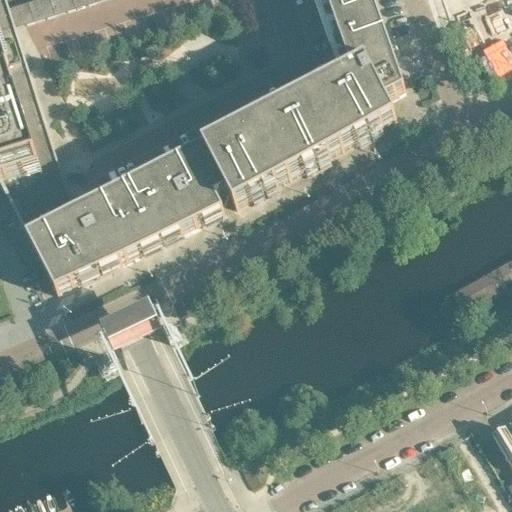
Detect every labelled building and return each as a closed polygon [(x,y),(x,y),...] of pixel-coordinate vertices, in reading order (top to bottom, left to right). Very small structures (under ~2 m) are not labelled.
[(0,0),(0,45),(19,40),(6,0),(0,0)] [(63,0),(68,13),(76,11),(72,0),(63,0)] [(327,0),(352,72),(393,57),(373,0),(327,0)] [(43,4),(47,20),(56,17),(51,2),(43,4)] [(27,26),(35,24),(30,8),(22,11),(27,26)] [(0,195),(5,194),(45,181),(42,172),(59,167),(55,155),(19,40),(0,45),(0,195)] [(139,52),(142,60),(159,55),(157,46),(139,52)] [(279,195),(277,191),(279,190),(279,189),(284,187),(290,184),(293,183),(292,182),(303,177),(306,175),(308,180),(319,174),(316,170),(319,168),(321,173),(332,167),(330,162),(332,161),(343,155),(345,154),(345,153),(356,147),(356,148),(358,146),(361,151),(371,145),(369,140),(371,139),(374,143),(384,137),(382,133),(384,132),(385,131),(384,131),(395,125),(398,124),(388,105),(407,95),(393,57),(352,72),(353,75),(349,77),(351,81),(352,84),(238,143),(234,136),(205,151),(206,151),(200,154),(194,157),(207,181),(212,190),(217,202),(223,199),(229,196),(237,212),(240,211),(239,210),(246,207),(250,205),(253,204),(255,208),(266,202),(264,198),(266,197),(268,201),(279,195)] [(59,167),(42,172),(45,181),(5,194),(14,212),(16,215),(58,298),(82,287),(103,277),(123,268),(144,258),(165,248),(185,238),(206,228),(226,218),(222,210),(217,202),(212,190),(207,181),(194,157),(194,156),(75,218),(67,191),(59,167)] [(511,291),(511,261),(443,300),(438,316),(456,323),(511,291)] [(151,399),(173,389),(190,381),(191,380),(192,378),(191,376),(189,375),(187,376),(171,383),(149,394),(133,402),(131,403),(130,405),(131,407),(133,407),(135,407),(151,399)] [(155,445),(207,421),(208,420),(210,419),(210,417),(209,415),(208,414),(206,414),(151,441),(149,442),(149,444),(150,445),(152,446),(153,446),(155,445)] [(511,440),(506,431),(493,439),(511,469),(511,486),(509,489),(511,494),(511,440)] [(457,458),(452,449),(443,454),(448,463),(457,458)]
